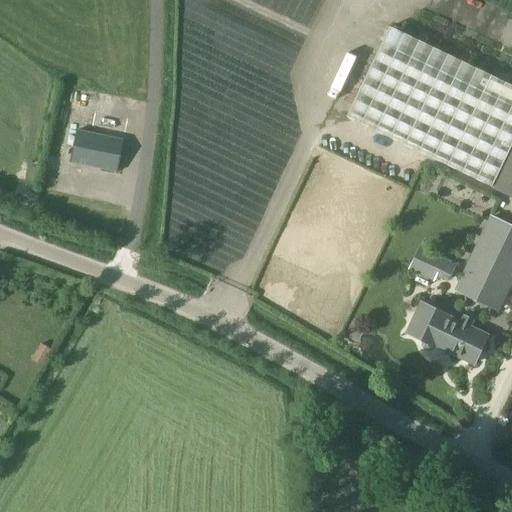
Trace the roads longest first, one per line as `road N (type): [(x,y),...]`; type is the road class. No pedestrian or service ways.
road 1 (unclassified): [(511,478),(232,328),(0,232)]
road 2 (unknown): [(232,328),(354,51)]
road 3 (unknown): [(122,279),(147,158),(162,0)]
